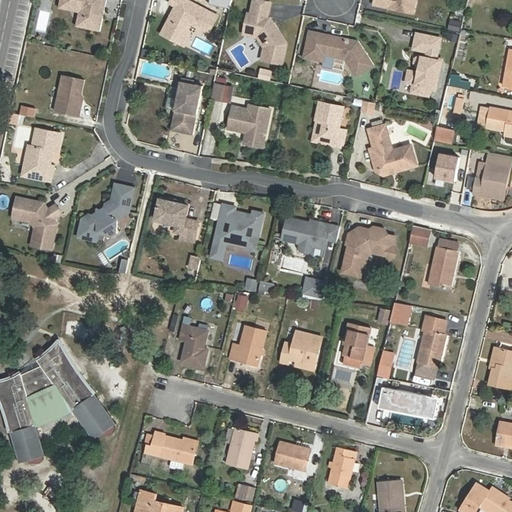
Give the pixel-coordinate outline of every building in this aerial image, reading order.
[(67,0),(66,5),(81,8),(85,15),(84,20),(88,20),(86,30),(106,34),(112,0),(67,0)] [(181,8),(167,36),(183,44),(192,28),(192,27),(196,26),(213,34),(222,17),(187,0),(177,0),(175,5),(181,8)] [(374,0),(373,6),(411,14),(414,0),(374,0)] [(254,16),(251,15),(247,36),(260,39),(267,50),(265,62),(284,66),(289,46),(273,20),(270,19),(273,5),(257,1),(254,16)] [(81,8),(66,5),(65,11),(85,15),(81,8)] [(452,23),(450,31),(457,33),(459,25),(452,23)] [(183,44),(189,47),(195,35),(192,28),(183,44)] [(428,42),(438,44),(438,41),(415,36),(413,51),(426,54),(428,42)] [(327,40),(310,37),(306,55),(325,59),(326,52),(340,55),(355,77),(371,67),(356,43),(328,38),(327,40)] [(434,62),(438,44),(428,42),(426,54),(424,61),(417,59),(414,61),(413,65),(415,68),(419,69),(417,76),(407,74),(405,84),(412,86),(410,94),(427,97),(428,91),(432,92),(438,63),(434,62)] [(504,56),(499,85),(505,86),(510,57),(504,56)] [(266,73),(265,81),(273,83),(274,75),(266,73)] [(470,87),(471,78),(451,75),(450,85),(470,87)] [(86,104),(89,102),(89,99),(87,96),(90,82),(69,78),(61,114),(86,119),(87,110),(85,110),(86,104)] [(198,81),(186,78),(175,132),(197,137),(207,87),(197,85),(198,81)] [(212,98),(231,102),(234,85),(215,81),(212,98)] [(457,97),(455,112),(461,114),(464,98),(457,97)] [(372,104),(364,103),(362,112),(374,115),(376,105),(372,104)] [(318,122),(321,122),(318,133),(325,143),(337,146),(337,149),(345,150),(349,132),(341,131),(346,109),(321,104),(318,122)] [(481,125),(487,127),(490,107),(484,106),(481,125)] [(230,130),(248,134),(246,145),(264,149),(273,111),(252,107),(251,112),(235,108),(230,130)] [(511,111),(490,107),(487,127),(506,130),(506,135),(507,135),(511,135),(511,111)] [(29,108),(27,117),(40,120),(42,111),(29,108)] [(27,117),(17,115),(15,125),(25,127),(27,117)] [(321,122),(318,122),(314,144),(337,149),(337,146),(325,143),(318,133),(321,122)] [(372,149),(368,150),(375,169),(382,172),(397,168),(399,171),(416,166),(409,145),(391,151),(383,126),(366,131),(372,149)] [(453,130),(436,127),(434,139),(451,142),(453,130)] [(35,147),(29,178),(57,184),(61,168),(57,167),(60,153),(64,154),(68,136),(43,130),(39,148),(35,147)] [(457,180),(460,153),(439,151),(437,178),(457,180)] [(487,163),(510,167),(511,159),(488,155),(487,163)] [(510,167),(487,163),(484,179),(462,175),(459,190),(499,198),(502,183),(507,184),(510,167)] [(382,172),(375,169),(376,172),(384,176),(399,171),(397,168),(382,172)] [(81,219),(78,237),(95,241),(97,232),(99,232),(111,236),(116,232),(117,219),(129,212),(134,188),(114,184),(113,193),(115,198),(105,204),(103,213),(99,211),(97,212),(97,217),(88,215),(81,219)] [(23,199),(21,211),(27,212),(29,215),(28,221),(37,223),(42,228),(38,246),(58,250),(63,225),(61,221),(68,216),(62,207),(52,213),(49,208),(50,205),(23,199)] [(169,203),(159,201),(155,222),(176,226),(183,228),(181,235),(181,237),(194,240),(198,223),(185,220),(188,207),(178,205),(169,203)] [(215,202),(212,217),(219,218),(221,203),(215,202)] [(236,208),(223,205),(220,218),(236,222),(238,212),(235,212),(236,208)] [(27,212),(21,211),(19,219),(28,221),(29,215),(27,212)] [(236,222),(220,218),(214,246),(225,249),(226,246),(229,244),(238,245),(239,239),(247,240),(245,247),(247,250),(253,251),(256,249),(263,214),(253,211),(252,216),(238,212),(236,222)] [(309,223),(287,218),(282,239),(299,244),(298,249),(300,251),(308,253),(311,251),(312,247),(324,249),(326,240),(330,226),(317,222),(316,227),(311,226),(311,224),(309,223)] [(357,226),(347,233),(345,243),(347,243),(342,271),(364,276),(367,266),(364,265),(367,254),(371,251),(389,259),(385,254),(387,247),(392,243),(394,235),(386,234),(383,227),(372,225),(368,228),(370,232),(364,236),(357,226)] [(429,229),(412,225),(408,242),(425,245),(429,229)] [(183,228),(176,226),(174,233),(181,235),(183,228)] [(339,228),(330,226),(326,240),(336,242),(339,228)] [(368,228),(357,226),(364,236),(370,232),(368,228)] [(109,259),(129,247),(124,239),(104,251),(109,259)] [(239,239),(238,245),(245,247),(247,240),(239,239)] [(392,243),(387,247),(385,254),(389,259),(394,256),(395,248),(392,243)] [(459,250),(437,245),(429,284),(451,289),(459,250)] [(225,249),(214,246),(212,258),(223,260),(225,249)] [(199,263),(190,261),(189,269),(197,271),(199,263)] [(316,279),(306,276),(304,284),(315,286),(316,279)] [(246,277),(245,289),(256,291),(258,279),(246,277)] [(263,279),(259,288),(271,293),(275,283),(263,279)] [(303,292),(323,297),(327,281),(316,279),(315,286),(304,284),(303,292)] [(337,289),(329,287),(327,295),(335,297),(337,289)] [(246,311),(249,296),(237,293),(233,308),(246,311)] [(391,321),(409,325),(414,305),(395,301),(391,321)] [(389,324),(392,309),(380,307),(378,322),(389,324)] [(418,361),(439,366),(447,335),(444,334),(447,320),(426,314),(423,329),(426,330),(418,361)] [(362,363),(370,365),(375,347),(367,345),(371,327),(349,322),(345,343),(347,343),(344,355),(363,360),(362,363)] [(182,361),(204,367),(208,349),(204,348),(208,331),(183,325),(180,338),(187,340),(182,361)] [(230,357),(258,365),(267,331),(246,326),(241,345),(234,343),(230,357)] [(297,360),(316,365),(323,337),(297,330),(293,344),(286,342),(281,361),(289,363),(290,358),(297,360)] [(0,377),(0,399),(5,413),(7,420),(9,429),(35,422),(27,396),(54,386),(70,408),(92,392),(86,384),(79,375),(75,368),(69,359),(64,352),(61,345),(57,339),(51,345),(47,349),(42,354),(35,358),(40,366),(34,369),(27,372),(21,373),(20,370),(13,373),(8,376),(2,377),(0,377)] [(495,367),(500,348),(495,347),(491,366),(494,367),(495,367)] [(495,367),(494,367),(490,384),(509,389),(511,375),(511,351),(500,348),(495,367)] [(380,358),(391,361),(393,354),(382,352),(380,358)] [(387,376),(391,361),(380,358),(376,374),(387,376)] [(314,370),(316,365),(297,360),(295,365),(314,370)] [(54,386),(27,396),(35,422),(35,425),(40,424),(48,421),(54,419),(60,417),(65,415),(71,411),(70,408),(54,386)] [(511,423),(500,421),(496,444),(511,447),(511,423)] [(227,463),(248,468),(255,440),(257,441),(259,433),(236,427),(227,463)] [(145,452),(193,464),(198,443),(155,433),(152,446),(147,445),(145,452)] [(275,463),(306,470),(311,448),(280,441),(275,463)] [(338,447),(329,483),(347,487),(355,459),(351,457),(353,450),(338,447)] [(173,460),(171,466),(182,469),(184,462),(173,460)] [(402,511),(400,479),(378,481),(379,500),(376,500),(377,511),(402,511)] [(511,511),(511,502),(509,500),(508,503),(491,492),(478,484),(462,510),(464,511),(476,511),(480,506),(489,511),(511,511)] [(239,497),(252,499),(255,488),(243,485),(239,497)] [(508,503),(509,500),(511,498),(494,488),(491,492),(508,503)] [(296,498),(292,510),(298,511),(304,511),(308,502),(296,498)] [(182,511),(184,507),(154,500),(153,504),(138,501),(135,511),(182,511)] [(238,502),(235,510),(242,511),(249,511),(251,505),(238,502)]
